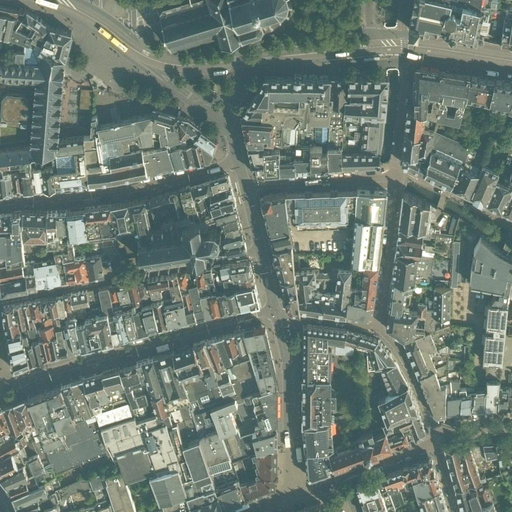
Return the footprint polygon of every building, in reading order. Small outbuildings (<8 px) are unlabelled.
[(157,5),(159,12),(185,5),(183,0),(157,0),(156,1),(157,5)] [(163,24),(164,28),(207,14),(214,37),(216,45),(242,37),(243,40),(245,39),(244,37),(251,35),(252,37),(254,37),(253,34),(259,32),(261,34),(262,33),(256,26),(271,13),(283,3),(289,10),(290,8),(287,5),(288,0),(183,0),(185,5),(159,12),(160,13),(159,13),(160,15),(160,14),(162,22),(163,24)] [(490,8),(454,0),(413,0),(413,4),(398,1),(398,4),(398,5),(412,9),(409,21),(410,21),(409,28),(409,29),(410,29),(410,30),(429,32),(429,29),(443,32),(448,33),(450,36),(453,36),(456,35),(461,36),(476,39),(477,39),(483,40),(484,34),(487,34),(490,20),(488,20),(490,8)] [(454,0),(490,8),(495,10),(497,0),(454,0)] [(505,12),(504,18),(511,19),(511,0),(497,0),(495,10),(505,12)] [(290,11),(289,10),(283,3),(271,13),(278,22),(290,11)] [(0,34),(10,37),(11,34),(14,26),(16,26),(26,9),(24,9),(23,10),(16,9),(16,8),(9,7),(8,7),(1,5),(1,6),(0,5),(0,4),(0,34)] [(375,16),(375,26),(383,27),(383,23),(384,23),(384,12),(385,6),(382,6),(381,6),(381,13),(380,16),(375,16)] [(10,37),(17,40),(38,48),(51,26),(27,10),(26,9),(16,26),(14,26),(11,34),(10,37)] [(256,26),(262,33),(264,35),(278,22),(271,13),(256,26)] [(207,14),(164,28),(164,29),(166,34),(165,34),(166,35),(167,39),(168,41),(170,49),(170,50),(192,43),(214,37),(207,14)] [(511,19),(504,18),(501,43),(500,44),(501,44),(505,45),(506,45),(511,45),(511,19)] [(51,26),(38,48),(65,59),(70,42),(72,33),(71,31),(51,26)] [(1,75),(36,77),(38,49),(38,48),(17,40),(15,58),(13,57),(13,60),(1,59),(1,75)] [(36,77),(35,90),(34,104),(32,122),(32,128),(32,131),(31,145),(58,139),(63,79),(65,59),(38,48),(38,49),(36,77)] [(414,111),(428,115),(430,115),(431,108),(427,108),(427,69),(420,68),(419,68),(416,70),(416,78),(414,78),(414,98),(415,102),(414,102),(414,111)] [(431,108),(430,115),(437,117),(441,89),(439,89),(442,69),(440,69),(439,71),(436,70),(430,69),(428,69),(427,69),(427,108),(431,108)] [(441,89),(437,117),(448,120),(454,88),(453,88),(455,73),(454,73),(447,72),(448,72),(446,72),(445,72),(445,70),(442,69),(439,89),(441,89)] [(454,88),(448,120),(459,122),(464,104),(465,98),(467,95),(468,87),(470,76),(470,74),(467,73),(466,75),(465,75),(456,74),(456,73),(455,73),(453,88),(454,88)] [(511,106),(511,82),(502,81),(501,79),(497,78),(495,80),(477,77),(476,75),(472,74),(471,76),(470,76),(468,87),(467,95),(465,98),(474,100),(509,105),(511,106)] [(241,117),(242,118),(288,119),(289,123),(296,124),(296,148),(310,148),(322,147),(322,145),(312,145),(313,130),(316,130),(316,120),(329,121),(330,121),(331,78),(330,77),(329,77),(329,78),(318,77),(307,77),(287,77),(287,89),(258,88),(256,93),(249,104),(248,105),(242,116),(241,117),(242,117),(241,117)] [(258,88),(287,89),(287,77),(276,77),(267,77),(265,77),(264,77),(264,79),(259,86),(258,88)] [(331,78),(330,121),(344,121),(344,113),(345,99),(347,99),(348,78),(348,77),(347,78),(344,78),(344,77),(343,77),(343,78),(340,78),(340,77),(339,77),(339,78),(332,77),(331,77),(331,78)] [(348,77),(348,78),(347,99),(345,99),(344,113),(365,115),(385,116),(386,101),(388,77),(369,77),(348,77)] [(92,89),(81,88),(79,108),(91,109),(92,89)] [(0,142),(14,143),(15,137),(21,138),(20,141),(26,141),(27,131),(32,131),(32,128),(27,128),(27,122),(32,122),(34,104),(28,104),(29,99),(25,94),(7,93),(3,97),(2,101),(0,101),(0,142)] [(431,142),(433,131),(427,129),(429,122),(426,121),(428,115),(414,111),(407,109),(396,107),(396,108),(393,129),(405,132),(405,130),(412,132),(411,135),(420,137),(419,140),(431,142)] [(153,108),(153,112),(152,124),(152,130),(153,135),(154,141),(168,138),(168,140),(181,137),(177,115),(153,108)] [(91,135),(84,136),(85,148),(141,143),(154,141),(153,135),(152,130),(152,124),(153,112),(152,112),(149,113),(149,114),(136,116),(132,117),(133,118),(119,121),(112,122),(112,123),(98,126),(98,125),(97,126),(96,122),(98,122),(97,116),(92,115),(91,135)] [(188,118),(177,115),(181,137),(192,135),(200,127),(188,118)] [(343,153),(342,168),(378,166),(378,165),(379,165),(381,164),(381,162),(380,161),(379,161),(383,140),(385,116),(365,115),(362,153),(343,153)] [(487,124),(494,126),(497,118),(490,115),(487,124)] [(246,136),(264,137),(278,138),(279,142),(284,142),(284,149),(296,148),(296,124),(289,123),(288,119),(242,118),(246,135),(246,136)] [(322,147),(310,148),(310,170),(342,168),(343,153),(342,153),(344,121),(330,121),(329,121),(328,145),(327,145),(327,153),(320,153),(320,149),(322,149),(322,147)] [(497,126),(498,126),(504,129),(506,125),(504,124),(505,123),(499,121),(497,126)] [(216,139),(200,127),(192,135),(201,145),(213,150),(216,139)] [(393,129),(390,152),(401,154),(403,154),(409,155),(413,156),(415,149),(419,150),(418,153),(428,155),(431,142),(419,140),(420,137),(411,135),(412,132),(405,130),(405,132),(393,129)] [(432,178),(453,187),(454,188),(467,155),(468,151),(470,145),(441,132),(434,129),(433,131),(431,142),(428,155),(424,174),(425,174),(421,187),(429,191),(432,178)] [(192,135),(181,137),(187,164),(196,162),(192,143),(190,143),(189,139),(190,139),(189,137),(192,135)] [(209,159),(213,150),(201,145),(192,135),(194,142),(192,143),(196,162),(209,159)] [(30,145),(31,154),(40,153),(49,152),(52,152),(59,151),(75,149),(85,148),(84,136),(82,136),(58,139),(31,145),(30,145)] [(247,142),(259,143),(259,150),(264,149),(264,137),(246,136),(245,137),(246,142),(247,142)] [(168,140),(174,167),(187,164),(181,137),(168,140)] [(264,137),(264,149),(264,158),(265,174),(269,174),(269,173),(276,173),(280,173),(279,142),(278,138),(264,137)] [(154,141),(160,170),(174,167),(168,140),(168,138),(154,141)] [(141,143),(147,173),(160,170),(154,141),(141,143)] [(251,159),(252,159),(260,158),(264,158),(264,149),(259,150),(259,143),(247,142),(248,143),(249,149),(248,149),(248,151),(250,151),(250,152),(250,153),(252,159),(251,159)] [(279,142),(280,173),(289,172),(295,171),(294,159),(285,160),(284,149),(284,142),(279,142)] [(85,148),(89,183),(100,181),(113,180),(147,173),(141,143),(85,148)] [(0,158),(10,157),(20,156),(30,155),(31,154),(30,145),(0,149),(0,158)] [(59,151),(52,152),(53,166),(56,186),(75,184),(75,185),(79,184),(89,183),(85,148),(75,149),(59,151)] [(310,148),(296,148),(284,149),(285,160),(294,159),(295,171),(310,170),(310,148)] [(413,156),(409,155),(407,164),(407,165),(408,166),(424,174),(428,155),(418,153),(419,150),(415,149),(413,156)] [(463,192),(469,195),(478,173),(469,168),(475,154),(468,151),(467,155),(454,188),(453,187),(447,199),(457,204),(463,192)] [(407,164),(409,155),(403,154),(401,154),(390,152),(390,158),(390,160),(390,162),(392,166),(400,167),(399,174),(402,177),(404,178),(408,181),(409,181),(411,168),(407,168),(408,166),(407,165),(407,164)] [(30,155),(31,164),(36,163),(36,166),(31,166),(33,189),(42,188),(45,188),(41,158),(40,153),(31,154),(30,155)] [(30,155),(20,156),(23,190),(33,189),(31,166),(31,164),(30,155)] [(20,156),(10,157),(13,191),(23,190),(20,156)] [(0,158),(0,161),(1,173),(3,193),(13,191),(10,157),(0,158)] [(485,204),(486,204),(495,180),(498,172),(487,167),(491,159),(485,157),(482,164),(478,173),(469,195),(470,196),(470,195),(473,197),(476,199),(471,211),(477,214),(480,215),(485,204)] [(41,158),(45,188),(56,186),(53,166),(45,167),(44,158),(41,158)] [(260,158),(252,159),(252,161),(250,161),(251,165),(253,164),(255,173),(254,174),(256,176),(257,175),(265,174),(264,158),(260,158)] [(356,190),(355,190),(356,190),(355,205),(354,216),(355,216),(352,245),(352,252),(351,260),(364,261),(378,262),(379,259),(380,252),(380,253),(381,249),(381,245),(380,245),(383,220),(384,220),(385,205),(386,191),(384,191),(382,191),(382,189),(384,189),(389,183),(385,178),(381,171),(374,176),(380,184),(379,185),(377,191),(374,190),(369,190),(357,189),(357,190),(356,190)] [(223,175),(209,179),(211,189),(231,184),(231,183),(231,182),(230,182),(228,176),(229,176),(228,174),(223,175)] [(209,179),(190,185),(199,217),(199,218),(209,215),(208,211),(207,208),(206,204),(206,201),(203,191),(211,189),(209,179)] [(484,218),(496,224),(502,212),(503,213),(511,190),(511,187),(507,185),(495,180),(486,204),(490,206),(484,218)] [(186,186),(180,188),(186,209),(187,211),(187,212),(190,219),(199,217),(190,185),(189,184),(186,185),(186,186)] [(233,194),(231,184),(211,189),(203,191),(206,201),(233,194)] [(199,217),(190,219),(187,212),(187,211),(186,209),(180,188),(179,188),(179,189),(174,191),(174,190),(173,190),(173,191),(168,192),(167,192),(167,193),(160,194),(159,194),(160,195),(153,196),(152,196),(146,198),(145,198),(153,236),(138,240),(139,246),(139,248),(140,248),(141,254),(140,254),(140,256),(141,256),(142,256),(143,265),(143,266),(144,266),(149,265),(150,265),(159,263),(159,264),(160,263),(168,262),(169,262),(170,262),(170,261),(178,260),(180,260),(189,258),(207,255),(211,254),(214,254),(220,253),(226,252),(227,252),(225,244),(223,235),(222,229),(220,223),(216,224),(216,223),(212,224),(211,222),(210,219),(209,215),(199,218),(199,217)] [(286,192),(288,208),(295,208),(296,219),(347,217),(345,217),(346,205),(350,205),(355,205),(356,190),(355,190),(351,190),(290,192),(286,192)] [(502,212),(496,224),(507,230),(511,223),(511,220),(511,190),(503,213),(502,212)] [(266,217),(270,232),(290,227),(288,214),(288,208),(286,192),(285,192),(276,194),(271,195),(264,196),(263,196),(262,196),(260,199),(261,200),(263,208),(264,208),(265,213),(263,214),(264,217),(266,217)] [(403,193),(399,226),(431,231),(431,229),(427,228),(428,216),(433,217),(434,216),(435,212),(434,210),(434,207),(430,205),(430,204),(419,199),(408,194),(403,193)] [(236,204),(233,194),(206,201),(206,204),(210,203),(211,207),(207,208),(208,211),(236,204)] [(128,201),(134,226),(136,239),(137,239),(138,240),(153,236),(145,198),(128,201)] [(111,204),(115,229),(134,226),(128,201),(111,204)] [(115,229),(111,204),(91,207),(85,208),(89,235),(91,253),(85,254),(89,277),(90,277),(99,275),(103,274),(100,262),(119,259),(120,259),(120,258),(121,258),(116,249),(116,248),(113,238),(116,237),(115,232),(116,232),(115,229)] [(208,211),(209,215),(210,219),(216,217),(217,220),(238,214),(236,204),(208,211)] [(68,241),(68,252),(68,256),(81,255),(79,241),(81,241),(80,236),(89,235),(85,208),(66,210),(67,232),(68,241)] [(15,225),(16,232),(24,232),(22,210),(11,212),(11,219),(11,224),(15,225)] [(22,210),(24,232),(24,239),(48,239),(49,239),(47,211),(44,211),(38,211),(25,210),(22,210)] [(57,211),(59,245),(60,253),(68,252),(68,241),(62,242),(62,238),(61,237),(60,237),(60,233),(61,233),(61,232),(67,232),(66,210),(57,211)] [(47,245),(52,245),(59,245),(57,211),(47,211),(49,239),(48,239),(47,245)] [(0,214),(0,228),(11,229),(11,232),(16,232),(15,225),(11,224),(11,219),(2,219),(1,214),(0,214)] [(220,223),(222,229),(241,224),(238,214),(217,220),(211,222),(212,224),(216,223),(216,224),(220,223)] [(222,229),(223,235),(242,230),(241,224),(222,229)] [(399,226),(397,240),(422,243),(423,235),(428,236),(428,237),(434,238),(435,237),(436,237),(435,245),(435,246),(452,248),(452,240),(454,234),(448,234),(431,231),(399,226)] [(273,245),(273,246),(281,244),(293,241),(292,239),(290,229),(290,227),(270,232),(273,245)] [(0,250),(11,249),(12,256),(23,254),(23,253),(22,239),(24,239),(24,232),(16,232),(11,232),(11,229),(0,228),(0,250)] [(223,235),(225,244),(244,238),(245,237),(245,234),(243,233),(242,230),(223,235)] [(482,360),(486,360),(502,360),(506,314),(508,300),(511,300),(511,291),(509,291),(511,277),(511,256),(507,254),(503,252),(502,251),(498,249),(482,235),(481,235),(481,236),(474,249),(471,255),(474,257),(473,259),(471,271),(470,282),(471,283),(471,282),(504,288),(503,295),(495,294),(490,301),(488,300),(486,324),(490,325),(490,329),(485,328),(482,360)] [(116,237),(113,238),(116,248),(123,246),(120,236),(116,237)] [(225,244),(227,252),(228,251),(228,252),(244,248),(245,248),(246,247),(246,246),(244,238),(225,244)] [(396,253),(419,256),(420,256),(421,248),(425,249),(424,250),(427,251),(427,250),(434,251),(435,246),(435,245),(422,243),(397,240),(396,253)] [(293,241),(281,244),(273,246),(275,254),(273,255),(275,260),(276,259),(276,260),(278,267),(278,269),(280,276),(281,277),(282,285),(283,285),(283,286),(285,294),(283,294),(284,299),(286,299),(287,303),(287,304),(291,308),(292,308),(296,308),(299,309),(301,309),(299,297),(298,293),(297,282),(295,273),(295,271),(294,264),(293,255),(293,254),(292,242),(293,242),(293,241)] [(32,260),(35,273),(37,286),(61,282),(60,267),(60,253),(59,245),(52,245),(54,257),(33,261),(33,260),(32,260)] [(0,250),(0,257),(12,256),(11,249),(0,250)] [(60,267),(61,282),(68,281),(68,267),(68,256),(68,252),(60,253),(60,267)] [(393,271),(392,281),(412,284),(431,286),(434,258),(420,256),(419,256),(396,253),(393,271)] [(0,257),(0,265),(24,261),(23,254),(12,256),(0,257)] [(68,256),(68,267),(75,266),(77,279),(89,277),(85,254),(81,255),(68,256)] [(1,279),(26,275),(35,273),(32,260),(24,261),(0,265),(0,275),(0,279),(1,279)] [(237,261),(230,262),(234,275),(252,272),(250,261),(247,260),(237,261)] [(363,275),(362,288),(360,301),(373,303),(374,294),(378,265),(378,262),(364,261),(363,273),(361,272),(361,275),(363,275)] [(230,262),(211,266),(215,284),(225,282),(223,273),(230,272),(231,276),(234,275),(230,262)] [(68,267),(68,281),(77,279),(75,266),(68,267)] [(195,269),(198,282),(199,285),(206,283),(208,289),(216,287),(215,284),(211,266),(195,269)] [(319,270),(295,271),(295,273),(297,282),(298,293),(301,309),(316,311),(345,315),(350,287),(352,269),(338,268),(333,269),(333,273),(327,273),(328,272),(323,272),(323,273),(319,273),(319,270)] [(195,269),(189,270),(191,280),(194,280),(195,283),(198,282),(195,269)] [(191,293),(197,316),(199,315),(204,314),(205,314),(199,285),(198,282),(195,283),(194,280),(191,280),(189,270),(185,271),(188,284),(189,284),(191,293)] [(182,293),(182,294),(191,293),(189,284),(188,284),(185,271),(177,273),(182,293)] [(236,285),(241,306),(242,306),(242,305),(260,301),(255,282),(255,281),(241,284),(238,281),(235,281),(234,275),(231,276),(230,272),(223,273),(225,282),(226,288),(236,285)] [(241,284),(255,281),(253,272),(252,272),(234,275),(235,281),(238,281),(241,284)] [(35,273),(26,275),(28,288),(37,287),(37,286),(35,273)] [(177,273),(168,274),(170,283),(172,291),(173,295),(182,293),(177,273)] [(168,274),(162,275),(165,288),(167,288),(167,284),(170,283),(168,274)] [(26,275),(1,279),(2,292),(28,288),(26,275)] [(147,278),(151,292),(153,300),(163,298),(173,295),(172,291),(162,293),(161,289),(165,288),(162,275),(158,276),(147,278)] [(147,278),(137,280),(140,294),(151,292),(147,278)] [(137,280),(127,282),(133,305),(142,303),(139,294),(140,294),(137,280)] [(391,286),(390,295),(406,297),(407,289),(412,289),(412,284),(392,281),(391,286)] [(434,317),(449,317),(450,317),(450,286),(450,287),(450,281),(435,281),(435,310),(434,317)] [(127,282),(117,284),(121,297),(123,307),(133,305),(127,282)] [(216,287),(222,310),(241,306),(236,285),(226,288),(225,282),(215,284),(216,287)] [(199,285),(205,314),(206,314),(205,314),(212,313),(213,313),(208,289),(206,283),(199,285)] [(117,284),(108,286),(111,299),(121,297),(117,284)] [(102,305),(103,311),(111,311),(114,311),(111,299),(108,286),(98,288),(102,305)] [(208,289),(213,313),(222,311),(222,310),(216,287),(208,289)] [(350,287),(345,315),(368,319),(371,316),(371,315),(373,303),(360,301),(362,288),(350,287)] [(76,321),(82,347),(92,345),(89,332),(86,320),(84,312),(85,312),(83,304),(99,301),(96,288),(78,292),(80,304),(73,306),(76,321)] [(73,304),(73,306),(80,304),(78,292),(71,293),(73,304)] [(142,303),(149,329),(158,326),(159,326),(153,300),(151,292),(140,294),(139,294),(142,303)] [(71,293),(62,294),(65,306),(73,304),(71,293)] [(163,298),(169,323),(173,322),(174,322),(175,323),(180,322),(179,320),(187,318),(188,318),(182,294),(182,293),(173,295),(163,298)] [(182,294),(188,318),(189,318),(196,316),(197,316),(191,293),(182,294)] [(60,321),(61,321),(61,324),(69,323),(68,320),(65,306),(62,294),(56,296),(60,321)] [(390,295),(388,309),(401,310),(402,306),(404,307),(406,297),(390,295)] [(48,297),(52,315),(54,323),(61,321),(60,321),(56,296),(48,297)] [(41,299),(45,317),(52,315),(48,297),(41,299)] [(114,311),(120,337),(130,335),(126,321),(123,307),(121,297),(111,299),(114,311)] [(153,300),(159,326),(169,323),(163,298),(153,300)] [(37,320),(40,319),(45,317),(41,299),(30,301),(33,315),(34,314),(35,318),(37,320)] [(27,325),(27,326),(36,324),(35,323),(33,315),(30,301),(22,303),(27,325)] [(13,305),(17,318),(19,327),(27,325),(22,303),(13,305)] [(133,305),(140,332),(149,329),(142,303),(133,305)] [(398,336),(404,340),(423,330),(414,328),(417,317),(425,319),(425,320),(434,320),(434,317),(435,310),(427,310),(428,304),(419,303),(417,312),(409,311),(409,308),(404,307),(402,306),(401,310),(388,309),(387,320),(387,321),(386,328),(398,336)] [(69,323),(75,349),(82,347),(76,321),(73,306),(73,304),(65,306),(68,320),(69,323)] [(4,306),(5,320),(17,318),(13,305),(4,306)] [(100,332),(102,338),(103,342),(104,342),(114,339),(109,316),(112,315),(111,311),(103,311),(102,305),(97,306),(96,307),(92,308),(91,310),(85,312),(84,312),(86,320),(89,332),(97,330),(98,333),(100,332)] [(126,321),(130,335),(140,332),(133,305),(123,307),(126,321)] [(109,316),(114,339),(115,339),(120,338),(120,337),(114,311),(111,311),(112,315),(109,316)] [(41,336),(39,337),(44,358),(54,355),(49,336),(57,334),(54,323),(52,315),(45,317),(40,319),(41,325),(39,325),(41,336)] [(5,320),(7,333),(18,331),(19,334),(29,332),(27,326),(27,325),(19,327),(17,318),(5,320)] [(404,340),(419,375),(435,369),(448,369),(449,325),(435,330),(434,325),(434,320),(425,320),(423,330),(404,340)] [(54,323),(57,334),(61,353),(68,351),(61,324),(61,321),(54,323)] [(61,324),(68,351),(75,350),(75,349),(69,323),(61,324)] [(10,345),(10,346),(39,337),(36,326),(36,324),(27,326),(29,332),(19,334),(18,331),(7,333),(7,334),(8,334),(10,345)] [(304,326),(303,378),(330,377),(331,352),(353,354),(354,344),(344,341),(347,329),(305,324),(305,325),(304,326)] [(250,348),(263,388),(276,383),(276,377),(276,372),(275,366),(273,361),(272,356),(265,325),(244,329),(250,348)] [(459,325),(459,326),(459,332),(472,333),(473,326),(459,325)] [(241,351),(250,348),(244,329),(235,331),(235,332),(241,351)] [(360,334),(347,329),(344,341),(354,344),(357,344),(360,334)] [(89,332),(92,345),(103,342),(102,338),(100,332),(98,333),(97,330),(89,332)] [(237,378),(243,395),(263,388),(250,348),(241,351),(235,332),(223,334),(223,335),(226,342),(228,352),(221,355),(229,380),(237,378)] [(49,336),(54,355),(61,353),(57,334),(49,336)] [(378,340),(360,334),(357,344),(367,347),(378,340)] [(223,335),(215,337),(221,355),(228,352),(226,342),(223,335)] [(12,357),(12,358),(27,354),(30,363),(37,360),(44,358),(39,337),(10,346),(12,354),(10,354),(11,358),(12,357)] [(210,386),(216,400),(217,404),(243,395),(237,378),(229,380),(221,355),(215,337),(203,341),(218,381),(219,383),(210,386)] [(378,340),(367,347),(357,344),(358,348),(367,351),(369,369),(381,367),(397,364),(396,363),(390,354),(378,340)] [(203,341),(194,344),(209,382),(214,380),(214,382),(218,381),(203,341)] [(194,344),(172,351),(191,410),(216,400),(210,386),(209,382),(194,344)] [(173,422),(177,421),(184,419),(193,417),(191,410),(172,351),(172,352),(166,353),(160,355),(154,357),(153,357),(169,409),(173,422)] [(27,354),(12,358),(14,369),(14,370),(15,370),(15,369),(29,364),(30,363),(27,354)] [(151,395),(157,413),(169,409),(153,357),(149,358),(136,362),(146,396),(151,395)] [(476,391),(474,391),(470,391),(470,410),(480,409),(483,408),(498,407),(507,407),(511,406),(511,387),(499,387),(502,360),(486,360),(486,388),(481,388),(476,388),(476,391)] [(120,367),(135,415),(137,419),(148,415),(144,401),(147,400),(146,396),(136,362),(120,367)] [(408,384),(397,364),(381,367),(390,393),(385,395),(379,398),(379,400),(380,401),(397,391),(396,390),(408,384)] [(95,409),(102,427),(135,415),(120,367),(102,372),(114,403),(104,406),(95,409)] [(435,369),(419,375),(434,415),(447,413),(448,369),(435,369)] [(460,370),(448,369),(447,413),(460,411),(460,387),(460,370)] [(102,372),(95,374),(98,385),(96,386),(104,406),(114,403),(102,372)] [(95,374),(83,378),(84,380),(95,409),(104,406),(96,386),(98,385),(95,374)] [(303,378),(303,424),(331,423),(331,418),(331,404),(335,404),(336,402),(336,393),(335,392),(331,392),(331,377),(330,377),(303,378)] [(95,431),(102,428),(102,427),(95,409),(84,380),(83,378),(61,384),(67,401),(72,399),(75,405),(79,404),(84,416),(85,416),(86,418),(87,418),(91,427),(93,426),(95,431)] [(191,410),(193,417),(196,425),(201,423),(216,418),(219,426),(221,432),(238,426),(233,413),(231,408),(277,390),(277,383),(276,383),(263,388),(243,395),(217,404),(216,400),(191,410)] [(42,438),(52,466),(54,465),(57,472),(112,452),(102,428),(95,431),(93,426),(91,427),(87,418),(86,418),(85,416),(84,416),(79,404),(75,405),(72,399),(67,401),(61,384),(27,396),(42,438)] [(391,420),(398,417),(418,410),(408,384),(396,390),(397,391),(380,401),(387,421),(383,422),(386,430),(393,427),(391,420)] [(474,386),(460,387),(460,411),(470,410),(470,391),(474,391),(474,386)] [(243,424),(238,426),(241,436),(251,432),(277,424),(277,390),(231,408),(233,413),(239,411),(243,424)] [(379,400),(379,398),(385,395),(384,391),(368,397),(371,406),(375,404),(374,402),(379,400)] [(36,440),(42,438),(27,396),(27,397),(14,402),(23,427),(24,430),(31,428),(34,435),(35,439),(36,440)] [(12,431),(23,427),(14,402),(3,407),(12,431)] [(343,415),(346,420),(362,410),(359,405),(343,415)] [(0,435),(2,440),(13,434),(12,431),(3,407),(0,408),(0,435)] [(96,502),(96,504),(99,511),(193,511),(181,480),(185,479),(178,458),(187,455),(183,441),(177,421),(173,422),(169,409),(157,413),(148,415),(137,419),(135,415),(102,427),(102,428),(112,452),(118,465),(109,469),(95,473),(88,476),(88,477),(92,485),(95,495),(109,491),(112,500),(109,501),(110,503),(108,504),(106,499),(96,502)] [(404,432),(405,432),(407,431),(409,438),(414,436),(415,438),(417,439),(419,438),(419,437),(424,435),(426,432),(418,410),(398,417),(404,432)] [(181,480),(193,511),(200,511),(216,506),(216,508),(216,509),(217,509),(224,506),(199,435),(189,439),(186,428),(186,426),(184,419),(177,421),(183,441),(187,455),(178,458),(185,479),(181,480)] [(199,435),(224,506),(228,505),(236,502),(242,499),(246,498),(241,481),(240,478),(233,459),(230,460),(221,432),(219,426),(204,432),(201,423),(196,425),(199,435)] [(328,449),(334,447),(332,433),(331,423),(303,424),(303,425),(304,436),(304,441),(305,452),(328,449)] [(238,426),(221,432),(230,460),(233,459),(241,456),(249,453),(258,450),(277,444),(277,424),(251,432),(241,436),(238,426)] [(0,456),(22,445),(32,440),(35,439),(34,435),(31,428),(24,430),(23,427),(12,431),(13,434),(2,440),(0,441),(0,456)] [(356,437),(365,457),(392,447),(389,438),(386,430),(374,435),(372,430),(368,432),(356,437)] [(404,432),(389,438),(392,447),(404,442),(409,441),(405,432),(404,432)] [(334,447),(328,449),(335,468),(365,457),(356,437),(334,447)] [(0,472),(0,487),(7,484),(8,484),(35,474),(52,466),(42,438),(36,440),(35,439),(32,440),(37,453),(28,458),(27,459),(0,472)] [(500,470),(511,466),(511,443),(496,444),(498,455),(500,470)] [(256,477),(277,469),(277,444),(258,450),(249,453),(256,477)] [(496,444),(475,445),(479,460),(498,455),(496,444)] [(22,445),(0,456),(0,472),(27,459),(28,458),(25,449),(22,445)] [(449,465),(456,487),(474,482),(479,480),(486,478),(485,475),(480,477),(475,461),(479,460),(475,445),(469,445),(444,447),(449,465)] [(328,449),(305,452),(306,460),(308,474),(307,474),(307,475),(308,476),(309,477),(310,477),(311,477),(312,477),(330,471),(330,470),(335,468),(328,449)] [(233,459),(240,478),(247,475),(241,456),(233,459)] [(418,464),(423,480),(427,479),(426,477),(436,474),(434,467),(433,467),(434,466),(432,462),(431,460),(432,460),(432,459),(432,458),(432,457),(431,457),(430,457),(429,458),(429,459),(422,462),(418,463),(418,464)] [(404,481),(405,486),(423,480),(418,464),(408,467),(403,469),(407,480),(404,481)] [(35,474),(8,484),(7,484),(0,487),(0,497),(13,492),(12,492),(55,475),(53,469),(43,472),(44,475),(36,478),(35,475),(35,474)] [(241,481),(246,498),(277,486),(277,477),(278,476),(278,473),(277,472),(277,469),(256,477),(241,481)] [(391,498),(394,508),(395,508),(394,506),(407,502),(406,499),(404,500),(401,491),(406,489),(405,486),(404,481),(407,480),(403,469),(383,476),(387,486),(391,498)] [(405,486),(406,489),(415,487),(417,495),(440,488),(436,474),(426,477),(427,479),(423,480),(405,486)] [(12,492),(13,492),(0,497),(0,504),(1,506),(16,501),(37,492),(48,489),(60,484),(56,475),(55,475),(12,492)] [(356,485),(360,495),(387,486),(383,476),(370,480),(356,485)] [(3,511),(12,511),(19,510),(57,499),(70,494),(89,486),(86,478),(86,477),(63,486),(55,489),(38,495),(37,492),(16,501),(1,506),(3,511)] [(462,509),(462,511),(496,511),(486,484),(480,485),(479,480),(474,482),(481,502),(462,509)] [(456,487),(462,509),(481,502),(474,482),(456,487)] [(361,497),(364,506),(391,498),(387,486),(360,495),(361,497)] [(414,510),(415,511),(444,501),(440,488),(417,495),(417,496),(421,507),(414,510)] [(53,511),(60,510),(71,507),(70,503),(72,502),(70,494),(57,499),(19,510),(12,511),(53,511)] [(364,506),(366,511),(383,511),(394,508),(391,498),(364,506)] [(447,511),(444,501),(415,511),(412,511),(447,511)] [(322,511),(320,505),(321,503),(319,502),(318,502),(317,504),(306,507),(305,506),(303,507),(303,508),(295,511),(294,511),(293,510),(291,511),(322,511)]
